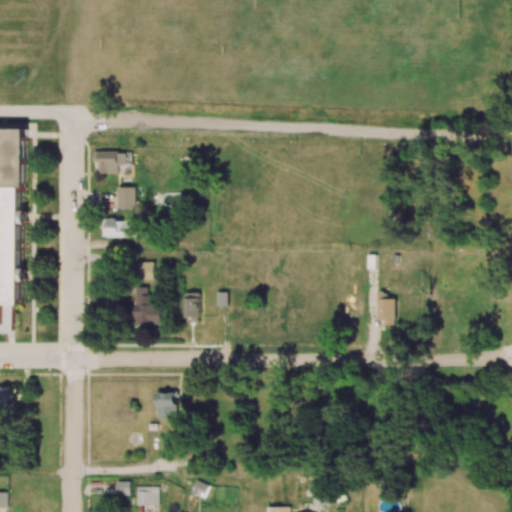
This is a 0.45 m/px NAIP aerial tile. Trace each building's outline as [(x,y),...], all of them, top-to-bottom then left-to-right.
[(28,128),(0,127),(0,333),(14,333),(14,304),(24,304),(25,210),(27,210),(28,128)] [(95,151),(95,161),(100,162),(100,173),(119,173),(120,164),(127,164),(127,152),(95,151)] [(119,208),(136,208),(136,187),(119,187),(119,208)] [(104,236),(138,237),(138,220),(104,219),(104,236)] [(155,262),(140,261),(140,279),(155,279),(155,262)] [(163,324),(163,304),(150,304),(151,287),(137,286),(136,323),(163,324)] [(186,292),(186,322),(201,322),(200,292),(186,292)] [(228,292),(217,292),(217,306),(229,305),(228,292)] [(396,299),(389,298),(389,292),(379,292),(379,319),(386,319),(386,324),(396,325),(396,299)] [(0,407),(14,407),(15,387),(0,386),(0,407)] [(177,418),(178,392),(158,392),(157,418),(177,418)] [(204,498),(210,485),(196,479),(191,492),(204,498)] [(131,495),(131,480),(118,480),(118,495),(131,495)] [(159,505),(159,486),(137,486),(137,505),(159,505)] [(0,507),(8,507),(8,492),(0,491),(0,507)] [(328,493),(314,493),(314,506),(329,505),(328,493)]
